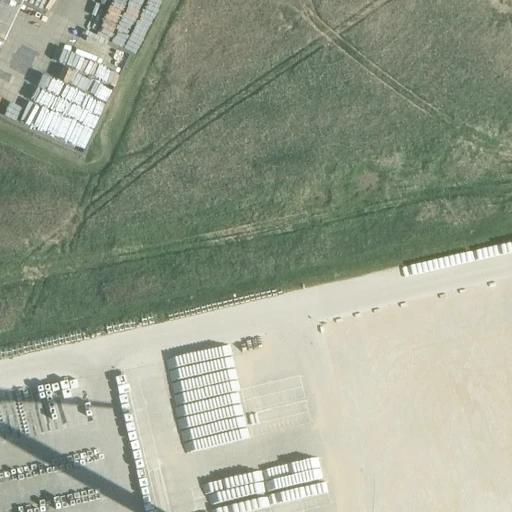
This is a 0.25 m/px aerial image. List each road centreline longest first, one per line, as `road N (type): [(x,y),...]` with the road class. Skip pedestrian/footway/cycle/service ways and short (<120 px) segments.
road 1 (unclassified): [(0,365),(511,246)]
road 2 (unknown): [(136,511),(93,343)]
